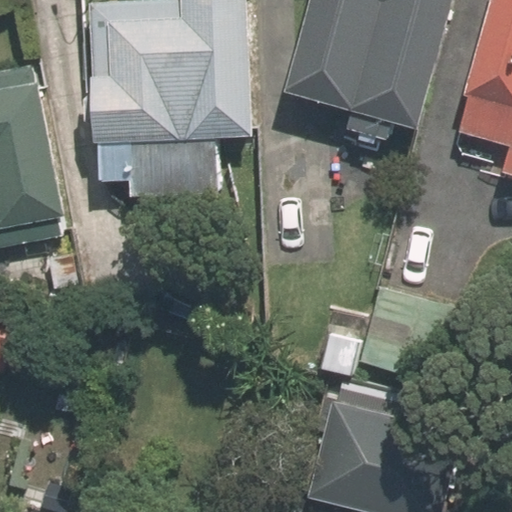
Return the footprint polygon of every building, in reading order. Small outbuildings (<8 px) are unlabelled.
[(200,149),(240,148),(235,0),(171,0),(173,12),(79,15),(84,191),(116,190),(117,206),(201,203),(200,149)] [(322,0),(298,87),(364,106),(359,127),(403,139),(408,117),(431,124),(464,0),(322,0)] [(511,0),(502,0),(478,89),(484,90),(474,125),(511,135),(511,159),(510,168),(511,168),(511,0)] [(0,241),(73,226),(38,63),(0,70),(0,241)] [(129,266),(102,228),(56,261),(82,299),(129,266)] [(483,308),(394,282),(371,365),(461,390),(483,308)] [(43,297),(32,331),(60,338),(70,305),(43,297)] [(0,303),(0,408),(1,408),(26,310),(0,303)] [(312,492),(387,511),(451,511),(470,438),(334,403),(312,492)] [(24,511),(26,506),(0,499),(0,511),(24,511)]
